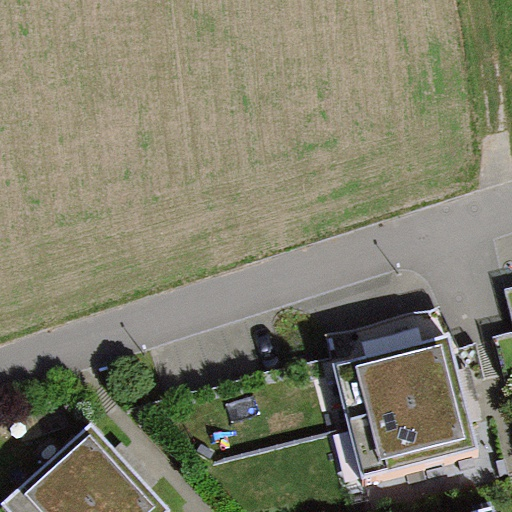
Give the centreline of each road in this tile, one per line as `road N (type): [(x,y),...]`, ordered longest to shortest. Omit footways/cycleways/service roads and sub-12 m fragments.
road 1 (residential): [(0,367),(511,221)]
road 2 (track): [(505,222),(468,0)]
